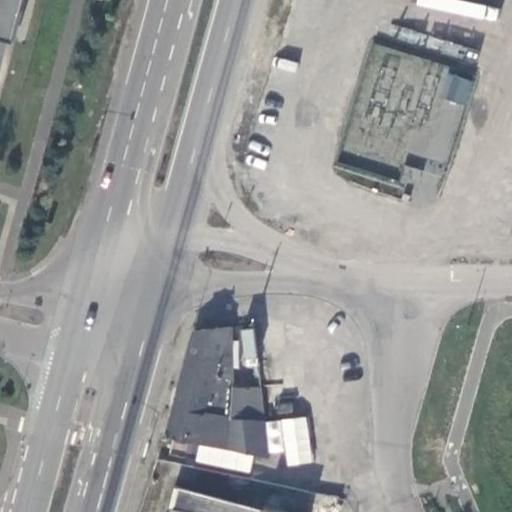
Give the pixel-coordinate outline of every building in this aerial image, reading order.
[(25,0),(0,0),(0,41),(13,45),(25,0)] [(442,105),(448,106),(456,83),(450,81),(442,105)] [(456,83),(448,106),(459,111),(467,87),(456,83)] [(366,169),(402,176),(404,164),(385,161),(388,140),(372,137),(366,169)] [(230,330),(192,331),(164,443),(185,448),(196,451),(264,467),(257,396),(228,391),(230,330)] [(196,451),(185,448),(182,459),(194,461),(196,451)] [(168,511),(273,511),(174,489),(168,511)]
